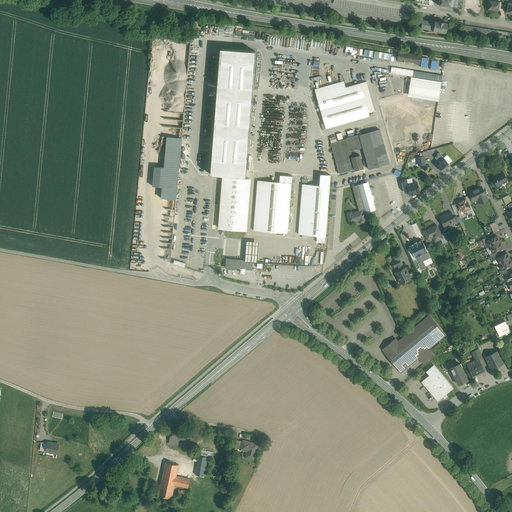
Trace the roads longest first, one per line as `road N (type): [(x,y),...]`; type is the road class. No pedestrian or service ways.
road 1 (secondary): [(436,45),(177,4)]
road 2 (secondary): [(292,309),(474,158)]
road 3 (unclassified): [(211,277),(196,283),(0,248)]
road 4 (secondary): [(154,426),(292,309)]
road 5 (secondary): [(427,426),(292,309)]
road 6 (residential): [(154,426),(0,380)]
road 7 (unclassified): [(511,25),(356,0)]
road 8 (secondary): [(54,511),(154,426)]
